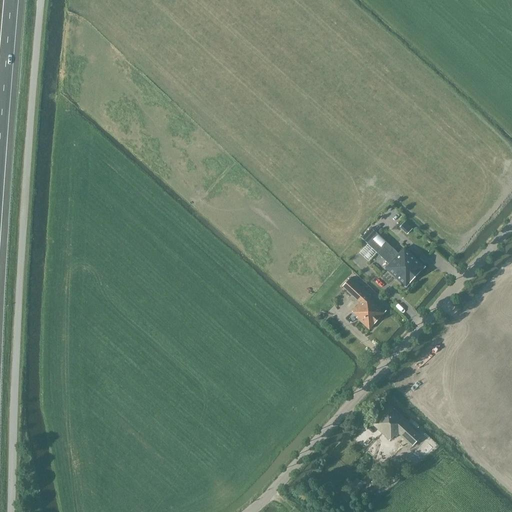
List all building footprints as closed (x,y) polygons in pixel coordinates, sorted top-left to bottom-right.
[(377,233),(371,228),(361,238),(367,244),(377,233)] [(377,233),(367,244),(389,264),(385,269),(404,287),(405,288),(406,287),(414,279),(410,275),(411,274),(383,248),(387,243),(377,233)] [(387,243),(383,248),(411,274),(410,275),(414,279),(424,268),(425,267),(424,267),(404,248),(398,254),(387,243)] [(368,294),(350,277),(341,288),(359,304),(352,312),(357,317),(356,318),(369,330),(385,313),(367,296),(368,294)] [(420,437),(409,427),(411,425),(390,406),(372,424),(389,440),(394,435),(396,436),(398,434),(411,447),(420,437)]
